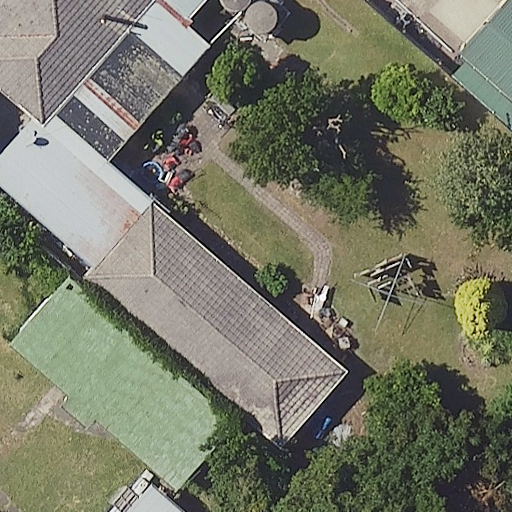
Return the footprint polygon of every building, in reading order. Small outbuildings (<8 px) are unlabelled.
[(0,0),(0,91),(45,130),(158,0),(0,0)] [(511,0),(508,0),(460,54),(511,100),(511,0)] [(166,213),(105,283),(288,441),(348,372),(166,213)] [(243,426),(70,276),(10,345),(182,495),(243,426)] [(182,511),(154,486),(130,511),(182,511)]
